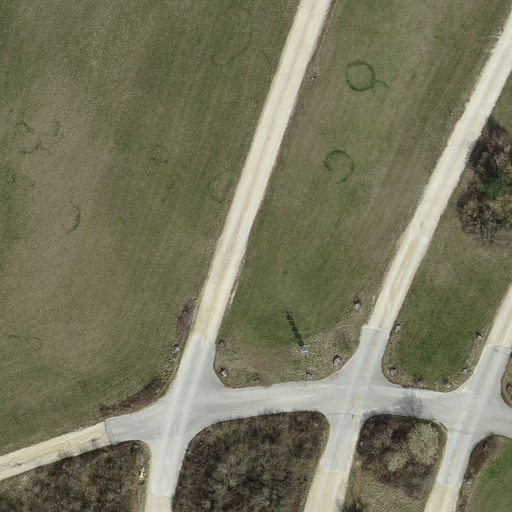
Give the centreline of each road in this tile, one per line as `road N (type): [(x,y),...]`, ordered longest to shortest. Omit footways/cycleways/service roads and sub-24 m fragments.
road 1 (track): [(157,511),(218,282),(316,0)]
road 2 (track): [(0,468),(183,410),(269,401),(351,398),(511,429)]
road 3 (track): [(322,511),(351,398),(411,253),(511,58)]
road 4 (track): [(434,511),(511,315)]
